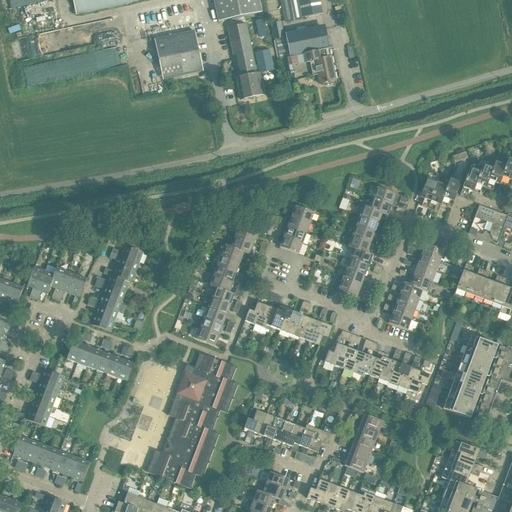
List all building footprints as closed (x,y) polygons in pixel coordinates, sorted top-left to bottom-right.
[(142,0),(72,0),(76,14),(142,0)] [(261,13),(258,0),(213,0),(218,22),(261,13)] [(297,19),(293,0),(278,0),(282,22),(297,19)] [(322,14),(318,0),(298,0),(302,18),(322,14)] [(193,26),(188,2),(143,12),(148,36),(193,26)] [(263,96),(258,73),(256,74),(245,24),(227,28),(238,80),(236,80),(240,100),(263,96)] [(318,45),(315,32),(325,30),(324,26),(275,36),(280,60),(308,54),(315,52),(313,46),(318,45)] [(335,81),(329,50),(329,49),(325,30),(315,32),(318,45),(313,46),(315,52),(308,54),(312,77),(317,76),(319,84),(325,83),(327,83),(327,82),(328,82),(330,83),(334,82),(335,81)] [(162,80),(203,71),(194,32),(154,40),(162,80)] [(257,70),(258,74),(273,71),(269,50),(254,53),(257,66),(254,66),(255,70),(257,70)] [(452,157),(454,164),(467,159),(465,153),(452,157)] [(511,179),(511,160),(508,159),(505,167),(499,182),(498,185),(505,187),(508,178),(511,179)] [(486,186),(493,167),(483,163),(480,171),(473,190),(472,192),(479,195),(483,185),(486,186)] [(499,182),(505,167),(495,163),(493,167),(486,186),(485,188),(492,191),(495,181),(499,182)] [(473,190),(480,171),(470,167),(459,196),(466,198),(470,188),(473,190)] [(427,209),(437,184),(426,180),(420,196),(425,197),(421,207),(427,209)] [(454,200),(460,184),(449,180),(447,187),(441,203),(440,205),(446,208),(450,198),(454,200)] [(441,203),(447,187),(437,184),(427,209),(433,212),(437,202),(441,203)] [(408,200),(401,197),(376,188),(372,198),(397,208),(399,201),(405,204),(407,203),(408,200)] [(387,216),(391,206),(397,208),(372,198),(369,208),(369,209),(382,214),(387,216)] [(310,224),(314,214),(295,206),(291,217),(310,224)] [(387,216),(382,214),(369,209),(369,208),(363,206),(359,217),(378,224),(380,218),(392,222),(394,222),(395,219),(387,216)] [(479,206),(474,218),(487,222),(483,233),(484,233),(486,232),(488,232),(492,240),(497,242),(504,225),(503,225),(506,218),(504,217),(504,215),(479,206)] [(506,218),(503,225),(504,225),(511,228),(511,240),(510,245),(509,245),(511,249),(511,248),(511,215),(508,214),(506,218)] [(306,234),(310,224),(291,217),(287,227),(306,234)] [(374,234),(378,224),(359,217),(355,227),(380,236),(374,234)] [(253,245),(257,234),(238,227),(234,238),(253,245)] [(302,244),(306,234),(287,227),(283,237),(302,244)] [(380,236),(355,227),(352,237),(370,244),(372,240),(378,240),(380,236)] [(298,255),(302,244),(283,237),(279,248),(298,255)] [(367,253),(370,244),(352,237),(348,247),(353,249),(367,254),(367,253)] [(249,255),(253,245),(234,238),(231,247),(230,248),(244,253),(243,253),(249,255)] [(240,263),(243,253),(244,253),(230,248),(231,247),(225,245),(221,256),(240,263)] [(440,262),(443,252),(425,245),(421,255),(440,262)] [(139,264),(143,254),(124,247),(122,253),(113,249),(111,254),(139,264)] [(368,266),(372,256),(367,253),(367,254),(353,249),(349,259),(368,266)] [(135,274),(139,264),(111,254),(109,258),(118,262),(117,267),(135,274)] [(436,272),(440,262),(421,255),(417,265),(436,272)] [(236,273),(240,263),(221,256),(217,266),(236,273)] [(365,276),(368,266),(349,259),(346,269),(365,276)] [(464,297),(472,275),(468,274),(471,266),(465,264),(455,293),(464,297)] [(432,282),(436,272),(417,265),(413,275),(432,282)] [(232,283),(236,273),(217,266),(213,276),(232,283)] [(131,284),(135,274),(117,267),(114,272),(105,269),(103,274),(110,276),(129,284),(131,284)] [(34,300),(44,272),(34,268),(27,287),(33,289),(29,298),(34,300)] [(56,300),(67,272),(56,269),(53,275),(54,276),(50,287),(55,289),(51,299),(56,300)] [(361,286),(365,276),(346,269),(342,279),(361,286)] [(473,300),(484,271),(479,269),(476,277),(472,275),(464,297),(473,300)] [(482,303),(490,282),(486,281),(489,273),(484,271),(473,300),(482,303)] [(54,276),(53,275),(44,272),(34,300),(38,302),(42,292),(48,294),(50,287),(54,276)] [(69,295),(76,276),(67,272),(56,300),(61,302),(64,293),(69,295)] [(428,293),(432,282),(413,275),(409,285),(422,291),(428,293)] [(76,308),(87,280),(76,276),(69,295),(75,297),(71,306),(76,308)] [(125,293),(129,284),(110,276),(107,286),(125,293)] [(228,293),(232,283),(213,276),(209,287),(215,289),(215,288),(228,293)] [(491,307),(502,278),(497,276),(494,284),(490,282),(482,303),(491,307)] [(500,310),(508,289),(504,287),(507,280),(502,278),(491,307),(500,310)] [(357,297),(361,286),(342,279),(338,290),(357,297)] [(0,301),(5,303),(12,285),(2,281),(0,287),(0,301)] [(418,301),(422,291),(409,285),(404,283),(400,294),(418,301)] [(16,307),(23,289),(12,285),(5,303),(16,307)] [(121,303),(125,293),(107,286),(103,296),(121,303)] [(230,306),(234,295),(228,293),(215,288),(215,289),(211,298),(230,306)] [(509,314),(511,306),(511,289),(511,290),(508,289),(500,310),(509,314)] [(415,311),(418,301),(400,294),(396,304),(415,311)] [(118,313),(121,303),(103,296),(99,306),(118,313)] [(230,306),(211,298),(207,309),(226,316),(230,306)] [(289,335),(293,324),(298,326),(302,316),(304,311),(307,303),(304,302),(302,303),(298,315),(292,313),(289,323),(284,321),(280,331),(289,335)] [(263,317),(267,307),(257,303),(254,312),(249,310),(244,322),(254,326),(258,315),(263,317)] [(289,323),(292,313),(283,309),(285,306),(279,303),(276,310),(277,311),(270,328),(280,331),(284,321),(289,323)] [(411,321),(415,311),(396,304),(392,314),(411,321)] [(114,323),(118,313),(99,306),(95,316),(114,323)] [(270,328),(277,311),(276,310),(267,307),(263,317),(258,315),(254,326),(252,331),(262,335),(263,332),(268,333),(270,328)] [(222,326),(226,316),(207,309),(204,319),(222,326)] [(407,331),(411,321),(392,314),(388,324),(407,331)] [(110,333),(114,323),(95,316),(91,326),(110,333)] [(308,330),(312,320),(302,316),(298,326),(293,324),(289,335),(299,339),(303,328),(308,330)] [(222,326),(204,319),(200,329),(219,336),(222,326)] [(317,333),(321,324),(312,320),(308,330),(303,328),(299,339),(308,342),(312,331),(317,333)] [(16,329),(0,322),(0,334),(3,335),(5,330),(15,334),(16,329)] [(318,346),(322,336),(327,337),(331,327),(321,324),(317,333),(312,331),(308,342),(318,346)] [(455,342),(459,332),(460,330),(454,328),(450,339),(455,342)] [(200,329),(196,339),(215,346),(219,336),(200,329)] [(343,358),(346,348),(342,347),(343,340),(345,334),(345,332),(342,331),(337,344),(333,353),(328,352),(324,363),(334,367),(338,356),(343,358)] [(1,341),(3,335),(0,334),(0,345),(9,349),(11,344),(1,341)] [(469,420),(497,347),(470,337),(443,409),(469,420)] [(362,365),(366,355),(361,354),(364,348),(362,347),(365,341),(364,340),(361,338),(356,352),(352,361),(347,360),(343,370),(353,374),(357,363),(362,365)] [(77,364),(84,345),(73,341),(66,360),(77,364)] [(9,349),(0,345),(0,350),(7,353),(9,349)] [(87,367),(94,349),(84,345),(77,364),(87,367)] [(352,361),(356,352),(346,348),(343,358),(338,356),(334,367),(343,370),(347,360),(352,361)] [(97,371),(103,353),(94,349),(87,367),(97,371)] [(388,371),(391,361),(387,360),(389,356),(378,352),(375,359),(376,359),(369,376),(379,380),(383,369),(388,371)] [(106,375),(113,356),(103,353),(97,371),(106,375)] [(218,419),(218,417),(217,417),(220,411),(228,414),(228,413),(227,413),(232,400),(233,401),(234,399),(233,398),(237,386),(238,386),(239,385),(231,382),(235,369),(236,370),(237,368),(199,354),(198,355),(199,355),(194,368),(186,365),(183,374),(184,374),(177,393),(176,393),(175,394),(187,399),(185,405),(173,401),(172,402),(173,402),(168,415),(167,414),(167,416),(175,419),(170,432),(169,431),(168,433),(170,434),(168,439),(167,438),(166,440),(167,441),(165,446),(164,446),(163,447),(172,450),(169,456),(154,450),(153,452),(154,452),(147,472),(146,471),(145,473),(191,490),(192,488),(190,488),(195,475),(203,478),(204,477),(203,477),(208,464),(209,465),(209,463),(208,462),(213,450),(214,450),(215,449),(214,448),(218,436),(219,436),(220,435),(212,432),(217,419),(218,419)] [(376,359),(375,359),(366,355),(362,365),(357,363),(353,374),(363,378),(364,374),(369,376),(376,359)] [(397,375),(401,365),(397,363),(399,357),(393,355),(391,361),(388,371),(383,369),(379,380),(388,383),(392,373),(397,375)] [(116,378),(123,360),(113,356),(106,375),(116,378)] [(416,382),(420,372),(416,370),(420,359),(415,357),(410,368),(411,368),(407,378),(402,376),(398,387),(407,391),(411,380),(416,382)] [(127,382),(134,364),(123,360),(116,378),(127,382)] [(407,378),(411,368),(410,368),(401,365),(397,375),(392,373),(388,383),(398,387),(402,376),(407,378)] [(60,388),(64,377),(54,374),(45,371),(41,381),(60,388)] [(426,386),(430,376),(420,372),(416,382),(411,380),(407,391),(417,394),(421,384),(426,386)] [(56,398),(60,388),(41,381),(38,391),(56,398)] [(52,408),(56,398),(38,391),(34,401),(52,408)] [(49,418),(52,408),(34,401),(30,411),(49,418)] [(262,426),(266,415),(251,409),(243,430),(248,431),(244,443),(249,445),(254,433),(253,433),(257,424),(262,426)] [(45,428),(49,418),(30,411),(26,421),(45,428)] [(272,429),(276,418),(266,415),(262,426),(257,424),(253,433),(254,433),(263,437),(267,427),(272,429)] [(378,433),(382,422),(363,415),(359,426),(378,433)] [(281,433),(285,422),(276,418),(272,429),(267,427),(263,437),(267,439),(263,450),(268,452),(273,441),(272,441),(276,431),(281,433)] [(291,436),(295,426),(285,422),(281,433),(276,431),(272,441),(273,441),(282,444),(286,434),(291,436)] [(298,446),(304,429),(295,426),(291,436),(286,434),(282,444),(291,448),(290,451),(296,454),(298,447),(298,446)] [(374,443),(378,433),(359,426),(356,436),(374,443)] [(320,431),(310,428),(309,431),(304,429),(298,446),(298,447),(302,448),(301,454),(299,460),(300,462),(303,463),(308,450),(307,450),(311,440),(316,442),(320,431)] [(326,447),(332,431),(325,428),(323,432),(320,431),(316,442),(311,440),(307,450),(308,450),(317,454),(321,445),(326,447)] [(371,453),(374,443),(356,436),(352,446),(371,453)] [(23,460),(30,441),(19,437),(12,456),(23,460)] [(33,463),(40,445),(30,441),(23,460),(33,463)] [(487,454),(457,443),(454,452),(475,460),(476,457),(485,460),(487,454)] [(43,467),(50,449),(40,445),(33,463),(43,467)] [(367,463),(371,453),(352,446),(348,456),(367,463)] [(52,471),(59,452),(50,449),(43,467),(52,471)] [(62,475),(69,456),(59,452),(52,471),(62,475)] [(474,464),(475,460),(454,452),(450,461),(480,472),(482,467),(474,464)] [(72,478),(79,460),(69,456),(62,475),(72,478)] [(363,474),(367,463),(348,456),(344,467),(363,474)] [(83,482),(89,464),(79,460),(72,478),(83,482)] [(480,472),(450,461),(447,470),(468,478),(470,475),(478,478),(480,472)] [(467,482),(468,478),(447,470),(443,480),(449,482),(473,491),(473,490),(475,485),(467,482)] [(285,491),(289,480),(270,473),(266,484),(285,491)] [(325,495),(329,484),(319,480),(315,491),(310,489),(306,499),(316,503),(320,493),(325,495)] [(468,511),(475,493),(476,491),(473,490),(473,491),(449,482),(437,511),(468,511)] [(281,501),(285,491),(266,484),(262,493),(262,494),(275,499),(279,501),(281,501)] [(326,506),(329,497),(334,499),(339,488),(329,484),(325,495),(320,493),(316,503),(326,506)] [(133,509),(137,498),(127,494),(128,490),(123,488),(117,502),(118,502),(114,511),(125,511),(128,507),(133,509)] [(335,510),(339,500),(344,502),(348,491),(339,488),(334,499),(329,497),(326,506),(335,510)] [(271,509),(275,499),(262,494),(262,493),(257,491),(253,502),(271,509)] [(351,511),(358,495),(348,491),(344,502),(339,500),(335,510),(340,511),(351,511)] [(362,511),(365,506),(370,508),(374,497),(359,492),(358,495),(351,511),(362,511)] [(0,511),(7,511),(12,500),(2,496),(0,501),(0,511)] [(54,511),(63,511),(66,504),(48,497),(44,508),(54,511)] [(373,511),(374,510),(379,511),(383,501),(374,497),(370,508),(365,506),(362,511),(373,511)] [(141,511),(142,511),(147,501),(137,498),(133,509),(128,507),(125,511),(136,511),(137,510),(141,511)] [(19,511),(22,504),(12,500),(7,511),(19,511)] [(153,511),(156,505),(147,501),(142,511),(141,511),(137,510),(136,511),(153,511)] [(390,511),(393,504),(383,501),(379,511),(374,510),(373,511),(390,511)] [(249,511),(270,511),(271,509),(253,502),(249,511)]
